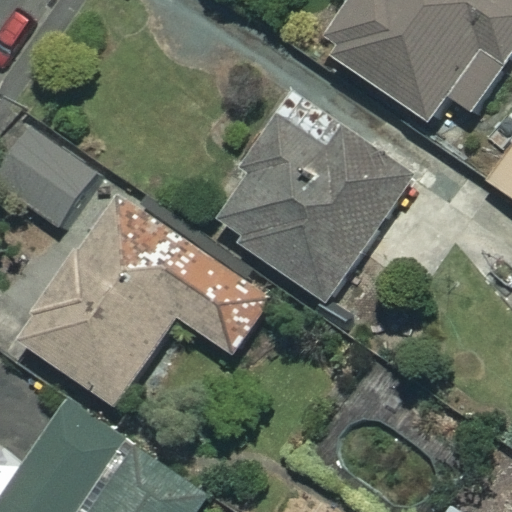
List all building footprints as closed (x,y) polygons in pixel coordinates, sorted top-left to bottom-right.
[(511,62),(511,0),(373,0),(336,55),(441,124),(458,98),(479,112),(511,62)] [(334,151),(290,121),(220,225),(334,301),(418,177),(348,130),(334,151)] [(104,176),(35,130),(0,182),(0,184),(68,230),(104,176)] [(511,162),(498,185),(511,194),(511,162)] [(281,302),(126,196),(26,341),(126,409),(187,320),(243,358),(281,302)] [(206,511),(215,500),(81,404),(4,510),(0,506),(0,511),(206,511)] [(421,511),(446,477),(384,433),(343,490),(374,511),(421,511)]
